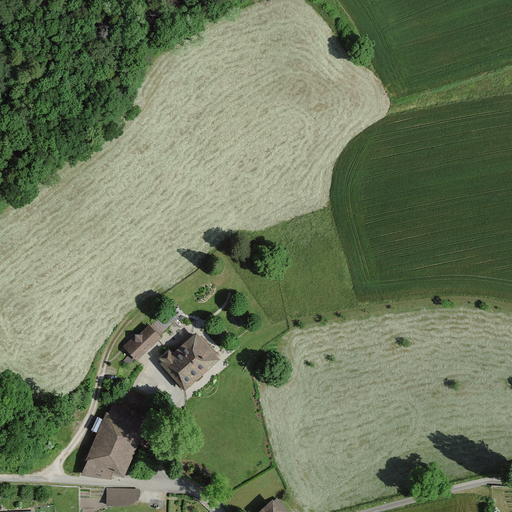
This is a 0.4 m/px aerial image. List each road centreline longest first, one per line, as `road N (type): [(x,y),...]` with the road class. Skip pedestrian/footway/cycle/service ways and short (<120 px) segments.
road 1 (unclassified): [(81,483),(194,488),(213,511)]
road 2 (unclassified): [(511,481),(372,511)]
